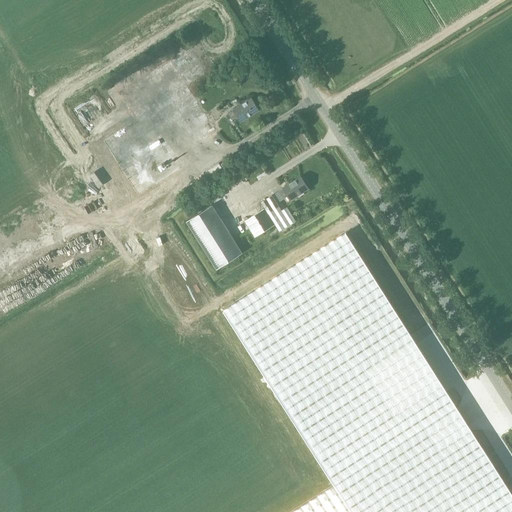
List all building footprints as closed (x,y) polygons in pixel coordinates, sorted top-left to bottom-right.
[(25,0),(1,0),(0,1),(0,511),(288,511),(333,485),(223,310),(25,0)] [(233,110),(228,113),(232,120),(237,117),(240,122),(259,110),(252,98),(233,110)] [(286,177),(288,182),(296,179),(294,174),(286,177)] [(290,200),(309,188),(301,177),(282,189),(277,192),(260,202),(264,208),(244,221),(255,237),(274,225),(279,232),(296,221),(282,199),(287,196),(290,200)] [(212,205),(186,222),(217,269),(242,253),(212,205)] [(511,511),(511,494),(345,232),(223,310),(334,485),(350,511),(511,511)] [(350,511),(334,485),(291,511),(350,511)]
